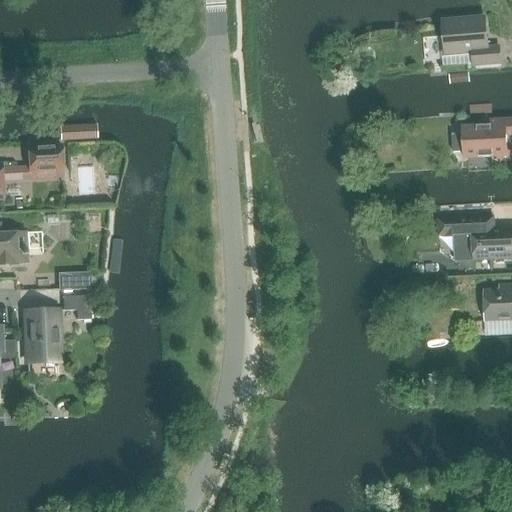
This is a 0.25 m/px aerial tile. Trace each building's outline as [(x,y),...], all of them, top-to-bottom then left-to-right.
[(487,49),(484,19),(443,23),(444,39),(446,39),(447,55),(472,52),(473,66),(500,64),(499,47),(487,49)] [(462,135),(452,136),(453,154),(463,153),(463,159),(492,157),(492,162),(493,170),(508,170),(508,161),(511,161),(511,119),(490,121),(490,126),(461,128),(462,135)] [(97,125),(60,128),(60,143),(98,141),(97,125)] [(29,170),(1,171),(0,165),(0,201),(2,201),(1,183),(63,180),(63,172),(61,146),(28,148),(29,170)] [(439,237),(453,236),(455,262),(511,259),(511,230),(494,231),(494,218),(438,220),(439,237)] [(0,235),(0,265),(27,264),(26,251),(24,251),(23,234),(0,235)] [(58,292),(90,291),(90,273),(59,274),(58,292)] [(511,285),(499,286),(499,291),(483,291),(484,322),(511,321),(511,285)] [(90,321),(89,297),(63,298),(63,312),(76,312),(76,321),(90,321)] [(27,361),(59,359),(57,311),(25,313),(27,361)] [(3,345),(2,328),(0,327),(0,363),(16,363),(14,345),(3,345)] [(261,509),(261,496),(246,496),(246,509),(261,509)]
